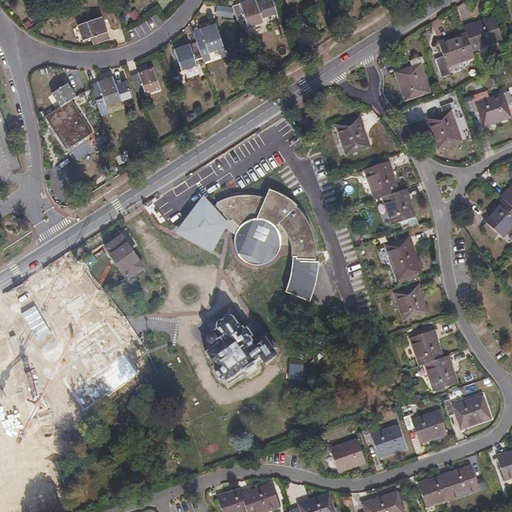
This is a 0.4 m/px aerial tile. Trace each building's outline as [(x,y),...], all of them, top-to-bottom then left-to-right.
[(260,0),(254,2),(253,0),(248,0),(232,6),(240,29),(261,20),(260,18),(275,12),(270,0),(260,0)] [(465,31),(438,41),(447,66),(474,57),(472,50),(503,39),(494,16),(465,27),(465,31)] [(109,38),(101,17),(79,25),(84,40),(91,38),(94,44),(109,38)] [(196,42),(198,48),(205,45),(207,51),(222,46),(214,24),(192,31),(196,42)] [(201,58),(198,48),(196,42),(174,50),(180,68),(194,64),(193,61),(201,58)] [(425,63),(423,56),(410,60),(411,67),(396,74),(405,100),(431,91),(422,65),(425,63)] [(159,87),(151,68),(131,76),(137,91),(143,89),(144,93),(159,87)] [(119,100),(111,77),(89,85),(95,101),(102,98),(105,105),(119,100)] [(55,109),(50,112),(44,116),(66,149),(91,133),(70,99),(76,96),(68,83),(63,87),(59,89),(53,93),(61,105),(55,109)] [(511,94),(511,95),(509,90),(503,92),(508,105),(511,103),(511,94)] [(511,116),(508,105),(503,92),(476,102),(475,98),(468,100),(472,112),(479,110),(485,125),(511,116)] [(456,108),(453,102),(441,106),(443,112),(428,118),(439,148),(462,139),(451,110),(456,108)] [(312,125),(308,115),(299,119),(302,128),(312,125)] [(370,146),(359,116),(337,124),(347,154),(370,146)] [(404,228),(419,223),(407,189),(399,191),(389,161),(365,168),(375,199),(384,196),(392,223),(401,221),(404,228)] [(511,185),(502,196),(503,198),(484,220),(486,222),(482,227),(494,238),(499,233),(504,237),(511,227),(511,185)] [(288,201),(296,207),(297,205),(286,197),(270,189),(268,191),(280,196),(288,201)] [(304,216),(296,207),(288,201),(280,196),(268,191),(265,199),(255,196),(236,197),(226,199),(218,203),(230,220),(232,218),(240,225),(236,232),(234,242),(236,249),(239,257),(247,263),(257,265),(269,263),(276,257),(281,248),(281,240),(279,231),(276,226),(280,222),(289,233),(293,246),(294,255),(298,255),(298,257),(315,257),(315,245),(314,237),(304,216)] [(144,267),(121,235),(105,246),(127,278),(144,267)] [(422,271),(410,236),(386,244),(398,279),(422,271)] [(428,311),(418,284),(395,292),(405,319),(428,311)] [(225,378),(226,380),(243,367),(247,367),(253,363),(254,360),(256,357),(247,344),(250,341),(252,340),(250,337),(252,335),(246,327),(244,329),(243,326),(240,327),(233,316),(226,315),(220,319),(220,326),(215,330),(216,333),(210,333),(207,337),(207,340),(211,342),(214,346),(206,351),(215,364),(214,366),(221,378),(225,378)] [(435,391),(459,383),(449,355),(444,356),(434,329),(411,338),(420,365),(425,363),(435,391)] [(243,367),(226,380),(228,383),(263,359),(250,341),(247,344),(256,357),(254,360),(253,363),(247,367),(243,367)] [(201,446),(223,435),(183,352),(168,359),(174,371),(166,375),(201,446)] [(410,375),(422,371),(420,366),(408,370),(410,375)] [(453,404),(452,400),(445,402),(449,415),(456,413),(462,429),(491,418),(483,394),(453,404)] [(411,404),(402,407),(404,415),(413,413),(411,404)] [(448,434),(439,410),(412,419),(411,414),(404,417),(408,429),(415,427),(421,443),(448,434)] [(371,433),(370,428),(363,430),(368,443),(374,441),(380,457),(408,448),(399,423),(371,433)] [(331,447),(329,443),(323,445),(327,457),(333,455),(339,471),(367,462),(358,438),(331,447)] [(205,456),(220,450),(216,441),(201,447),(205,456)] [(511,450),(497,456),(506,480),(511,477),(511,450)] [(479,488),(471,465),(419,483),(427,506),(479,488)] [(264,511),(281,506),(273,483),(242,493),(241,488),(218,496),(223,511),(264,511)] [(405,511),(397,490),(363,502),(366,511),(365,511),(405,511)] [(336,511),(330,493),(300,503),(302,511),(336,511)]
